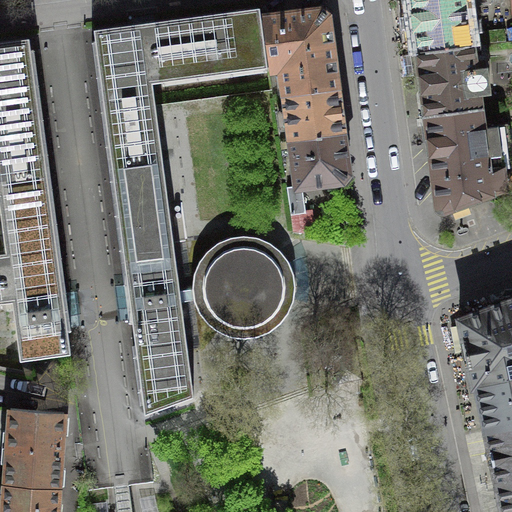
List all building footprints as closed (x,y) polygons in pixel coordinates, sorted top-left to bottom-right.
[(467,0),(410,0),(413,22),(417,53),(473,46),(467,0)] [(269,65),(263,19),(261,19),(260,7),(173,18),(94,29),(129,296),(129,298),(144,413),(194,395),(181,300),(180,289),(152,82),(266,67),(266,66),(269,65)] [(284,97),(339,89),(333,44),(329,15),(320,8),(317,8),(317,9),(306,10),(303,10),(303,11),(281,14),(281,13),(277,14),(263,16),(263,19),(269,65),(270,70),(280,69),(284,97)] [(30,45),(29,38),(0,41),(0,210),(5,250),(0,251),(0,301),(12,300),(20,359),(71,352),(64,305),(30,45)] [(473,46),(417,53),(421,84),(425,115),(481,108),(473,46)] [(342,111),(339,89),(284,97),(290,140),(345,133),(342,111)] [(481,108),(425,115),(431,159),(437,203),(437,205),(437,207),(437,208),(438,210),(440,211),(442,212),(444,212),(446,211),(447,210),(448,209),(511,185),(511,153),(508,123),(484,126),(481,108)] [(345,133),(290,140),(296,187),(287,188),(291,214),(304,211),(301,187),(340,182),(340,183),(343,182),(343,181),(347,177),(350,172),(345,133)] [(247,234),(242,234),(237,234),(232,235),(227,236),(223,238),(219,240),(215,242),(211,245),(208,248),(205,251),(201,256),(198,260),(196,265),(194,269),(193,273),(192,278),(192,282),(192,288),(180,289),(181,300),(194,299),(195,305),(197,309),(200,314),(203,318),(207,322),(210,325),(214,328),(219,331),(223,333),(228,335),(233,337),(239,337),(245,338),(250,337),(254,337),(260,335),(264,334),(268,332),(271,330),(274,328),(277,325),(280,323),(283,320),(286,317),(288,314),(290,311),(291,307),(293,304),(294,300),(295,296),(295,293),(296,289),(296,286),(296,283),(296,279),(295,275),(293,269),(292,264),(290,261),(287,257),(284,253),(281,250),(278,247),(275,244),(272,241),(267,239),(262,237),(258,235),(253,234),(247,234)] [(473,384),(511,375),(511,298),(505,301),(505,300),(496,303),(486,307),(487,308),(459,318),(466,351),(473,384)] [(353,340),(319,347),(324,369),(335,367),(338,383),(361,378),(357,359),(353,340)] [(486,430),(511,424),(511,375),(473,384),(473,386),(477,385),(478,392),(486,430)] [(64,412),(11,408),(5,483),(58,486),(61,449),(64,412)] [(496,482),(511,478),(511,424),(486,430),(487,437),(496,482)] [(511,511),(511,478),(496,482),(498,488),(502,511),(511,511)] [(56,511),(58,486),(5,483),(3,511),(56,511)] [(153,495),(139,498),(141,511),(157,511),(157,510),(153,495)]
